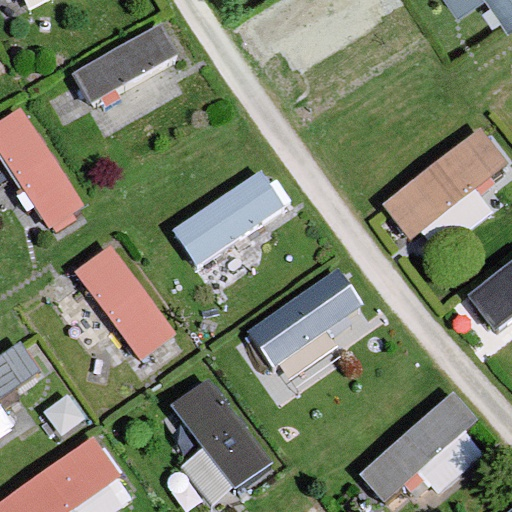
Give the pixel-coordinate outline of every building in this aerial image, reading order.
[(256,51),(345,3),(342,0),(289,0),(242,27),(256,51)] [(83,110),(172,63),(158,38),(69,86),(83,110)] [(0,133),(0,149),(38,211),(63,196),(17,123),(0,133)] [(411,231),(493,173),(476,149),(394,209),(411,231)] [(193,259),(277,204),(260,180),(176,236),(193,259)] [(72,284),(135,363),(157,345),(95,266),(72,284)] [(487,331),(511,311),(511,275),(469,309),(487,331)] [(259,363),(344,308),(326,284),(243,340),(259,363)] [(0,399),(17,389),(0,365),(0,364),(0,399)] [(173,406),(226,473),(249,456),(195,388),(173,406)] [(386,492),(463,428),(443,406),(367,472),(386,492)] [(0,511),(51,511),(92,486),(75,461),(0,511)]
